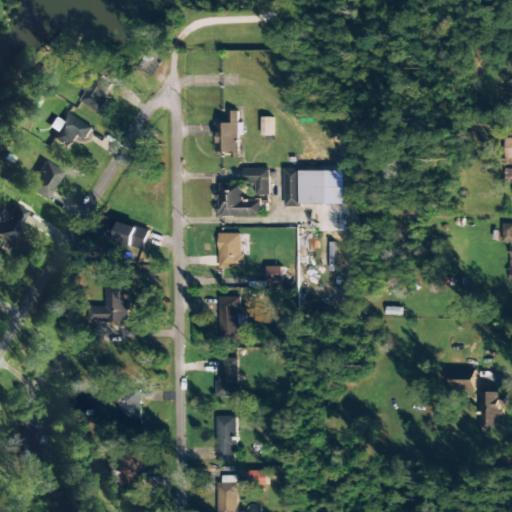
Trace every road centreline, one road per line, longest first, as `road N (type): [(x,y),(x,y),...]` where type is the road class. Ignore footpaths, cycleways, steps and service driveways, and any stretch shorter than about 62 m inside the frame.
road 1 (residential): [(176,511),(173,44),(199,21),(263,16),(301,0)]
road 2 (residential): [(0,327),(168,72)]
